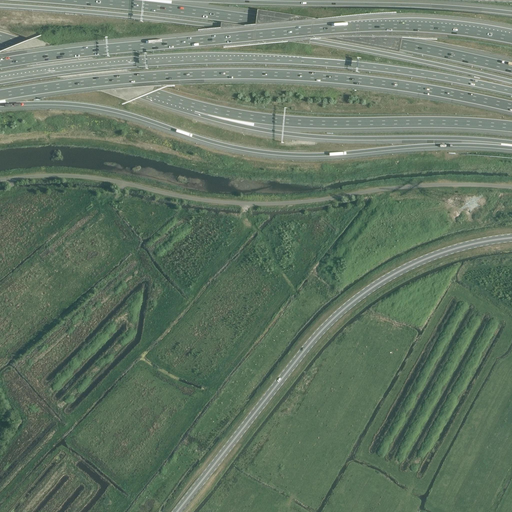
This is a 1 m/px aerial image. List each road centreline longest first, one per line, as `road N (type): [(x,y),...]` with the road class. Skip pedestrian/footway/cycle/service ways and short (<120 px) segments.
road 1 (motorway): [(511,82),(309,40),(0,6)]
road 2 (motorway): [(0,104),(98,108),(271,153),(511,148)]
road 3 (unclassified): [(511,187),(394,187),(310,202),(231,204),(96,178),(0,180)]
road 4 (motorway): [(511,91),(359,65),(259,59),(133,63),(0,80)]
road 5 (motorway): [(0,95),(267,74),(379,83),(511,107)]
road 6 (motorway): [(511,39),(369,26),(0,64)]
road 7 (secondary): [(511,237),(427,257),(353,300),(311,341),(177,511)]
road 8 (motorway): [(511,68),(330,32),(83,0)]
road 9 (motorway): [(195,108),(253,128),(320,137),(511,143)]
road 10 (motorway): [(195,108),(282,121),(511,127)]
road 11 (motorway): [(511,13),(196,0)]
road 12 (motorway): [(0,39),(195,108)]
